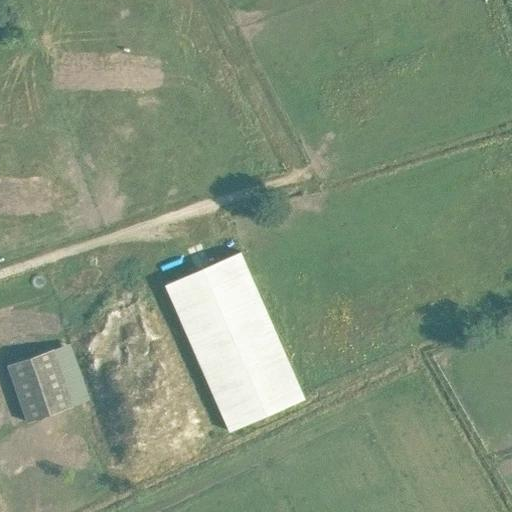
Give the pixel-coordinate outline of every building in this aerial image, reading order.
[(191,26),(198,42),(215,34),(208,19),(191,26)] [(76,26),(61,31),(65,44),(80,39),(76,26)] [(24,86),(31,105),(53,97),(46,78),(24,86)] [(104,107),(93,113),(101,129),(113,123),(104,107)] [(231,125),(249,118),(245,109),(228,116),(231,125)] [(45,133),(64,126),(58,110),(39,117),(45,133)] [(103,132),(110,150),(127,143),(121,126),(103,132)] [(264,150),(243,155),(246,164),(266,159),(264,150)] [(88,162),(73,166),(79,186),(94,181),(88,162)] [(0,178),(0,198),(16,194),(11,176),(0,178)] [(131,189),(137,204),(154,198),(148,182),(131,189)] [(73,197),(76,217),(98,214),(95,193),(73,197)] [(10,218),(14,228),(30,222),(27,212),(10,218)] [(242,251),(166,284),(231,430),(307,397),(242,251)] [(62,365),(46,372),(57,400),(73,394),(62,365)] [(0,448),(9,445),(15,461),(39,452),(33,435),(55,427),(42,396),(21,405),(21,406),(15,409),(14,407),(0,412),(0,448)] [(65,430),(69,443),(81,439),(70,405),(52,411),(58,432),(65,430)] [(43,511),(50,509),(45,500),(21,511),(43,511)]
